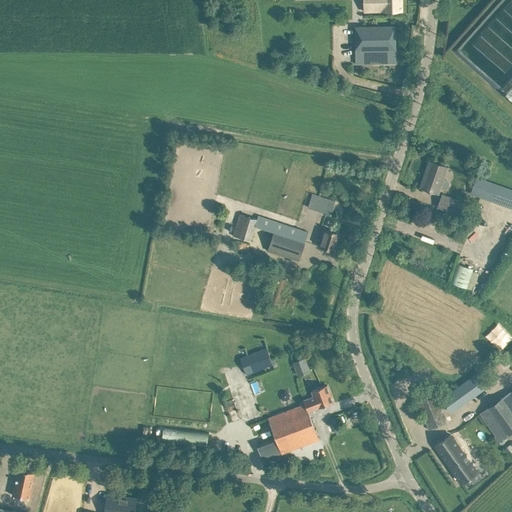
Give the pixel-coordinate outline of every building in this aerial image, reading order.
[(402,10),(401,0),(363,0),(364,11),(383,11),(402,10)] [(348,29),(348,20),(339,19),(339,29),(348,29)] [(396,63),(395,25),(355,26),(355,63),(396,63)] [(425,176),(421,187),(429,190),(428,191),(430,192),(430,191),(438,193),(440,187),(443,188),(446,188),(447,187),(448,184),(448,182),(447,180),(443,178),(447,167),(429,161),(424,175),(425,176)] [(511,208),(511,189),(477,177),(471,194),(511,208)] [(308,207),(331,214),(335,201),(312,193),(308,207)] [(461,201),(442,194),(438,207),(457,213),(461,201)] [(308,232),(278,222),(258,215),(257,219),(240,214),(233,234),(251,239),(255,225),(274,232),(268,250),(299,260),(308,232)] [(326,229),(320,246),(334,251),(340,233),(326,229)] [(465,260),(460,280),(481,286),(488,260),(481,258),(480,264),(465,260)] [(267,348),(240,358),(246,374),(266,366),(273,364),(267,348)] [(308,367),(304,358),(293,362),(297,371),(308,367)] [(481,369),(442,398),(452,412),(491,384),(481,369)] [(431,382),(412,390),(428,429),(447,421),(431,382)] [(334,401),(327,384),(312,390),(314,396),(300,402),(301,405),(249,424),(262,457),(281,450),(282,454),(283,453),(282,453),(318,439),(318,440),(319,440),(309,411),(334,401)] [(499,439),(511,429),(511,389),(480,414),(499,439)] [(175,428),(174,443),(207,447),(209,432),(175,428)] [(451,434),(435,445),(462,484),(478,472),(451,434)] [(29,498),(35,472),(18,469),(12,495),(29,498)] [(134,511),(136,498),(136,500),(116,497),(116,495),(107,494),(104,511),(134,511)]
